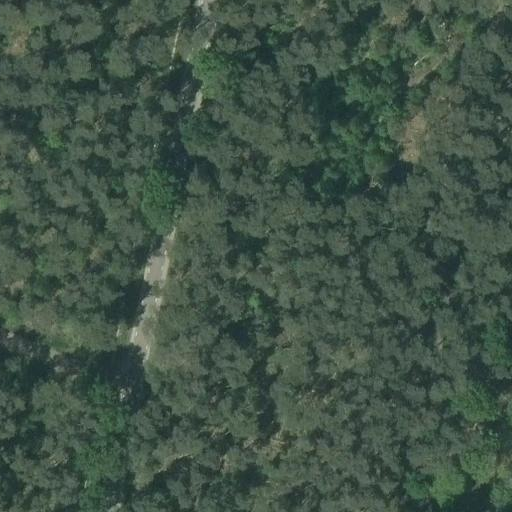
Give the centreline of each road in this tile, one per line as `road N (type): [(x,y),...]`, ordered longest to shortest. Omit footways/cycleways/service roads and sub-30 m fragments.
road 1 (unclassified): [(104,511),(203,0)]
road 2 (track): [(0,342),(132,368)]
